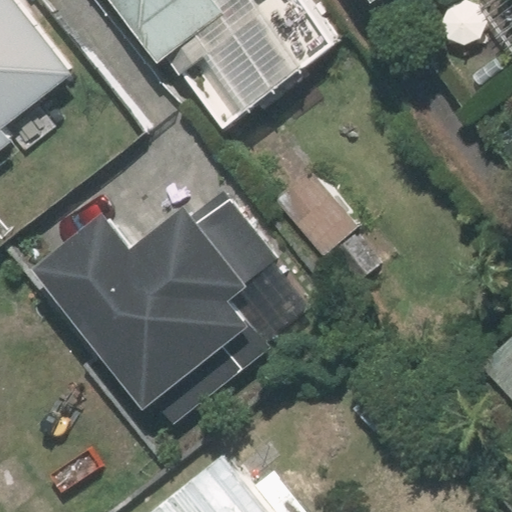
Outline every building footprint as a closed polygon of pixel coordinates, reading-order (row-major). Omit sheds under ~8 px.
[(20,124),(90,67),(35,0),(0,0),(0,155),(27,133),(20,124)] [(134,0),(235,128),(349,38),(319,0),(134,0)] [(321,166),(282,199),(328,253),(367,220),(321,166)] [(263,363),(294,339),(256,290),(299,257),(241,182),(163,242),(132,202),(58,259),(168,402),(246,342),(263,363)] [(511,353),(493,371),(511,390),(511,353)] [(189,511),(284,511),(247,466),(189,511)]
